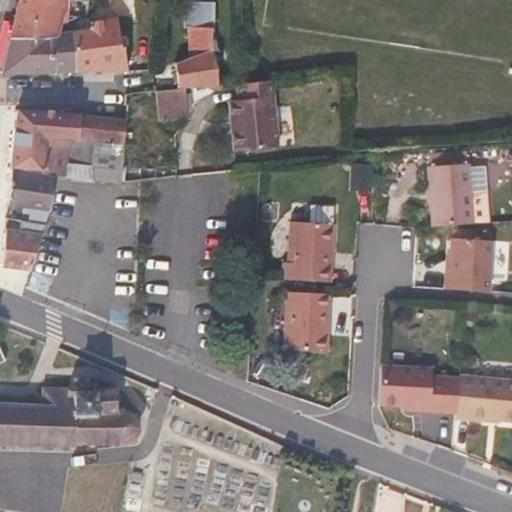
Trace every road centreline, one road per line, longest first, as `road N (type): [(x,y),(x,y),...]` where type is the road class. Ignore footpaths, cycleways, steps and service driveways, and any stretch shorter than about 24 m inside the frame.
road 1 (residential): [(0,302),(351,447)]
road 2 (residential): [(351,447),(370,385),(376,269)]
road 3 (residential): [(351,447),(509,511)]
road 4 (unknown): [(0,67),(122,97)]
